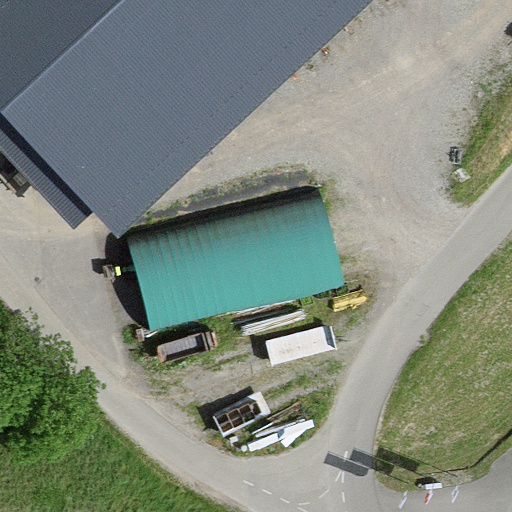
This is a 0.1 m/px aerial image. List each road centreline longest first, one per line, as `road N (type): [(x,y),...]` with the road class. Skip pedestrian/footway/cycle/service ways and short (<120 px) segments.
road 1 (residential): [(345,502),(243,485),(194,461),(65,351),(0,268)]
road 2 (unclassified): [(345,502),(352,422),(388,339),(511,199)]
